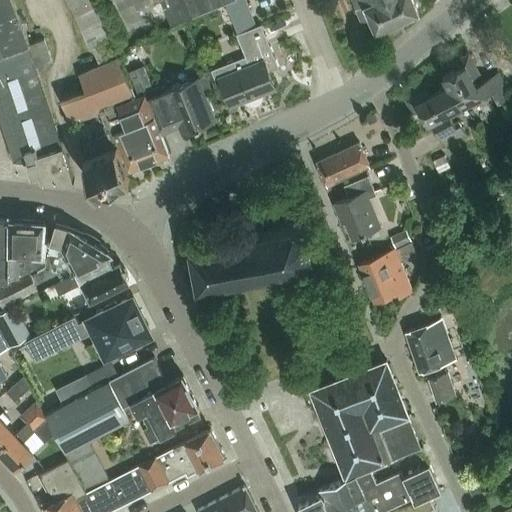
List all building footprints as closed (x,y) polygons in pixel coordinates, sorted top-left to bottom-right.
[(0,0),(0,119),(14,160),(29,161),(33,173),(41,170),(43,177),(74,181),(36,67),(36,65),(29,45),(30,45),(29,42),(13,0),(0,0)] [(66,0),(72,8),(90,49),(92,48),(99,65),(79,73),(85,89),(62,96),(69,118),(104,106),(133,94),(118,57),(120,56),(96,0),(66,0)] [(161,0),(171,25),(216,7),(233,0),(234,2),(239,0),(161,0)] [(377,29),(420,9),(415,0),(354,0),(363,20),(372,16),(377,29)] [(245,55),(220,65),(212,68),(218,84),(221,83),(230,104),(275,86),(266,63),(276,59),(261,23),(236,33),(245,55)] [(30,45),(29,45),(36,65),(36,67),(53,61),(45,37),(29,42),(30,45)] [(461,107),(466,105),(492,90),(499,103),(511,96),(499,71),(477,83),(473,77),(480,73),(469,52),(454,59),(458,66),(444,74),(449,84),(461,107)] [(152,85),(144,64),(128,71),(136,92),(152,85)] [(205,73),(198,76),(204,91),(211,89),(205,73)] [(144,93),(154,118),(172,111),(181,132),(214,119),(204,91),(198,76),(165,89),(163,83),(144,90),(144,93)] [(450,113),(461,107),(449,84),(430,94),(426,88),(406,99),(413,112),(420,108),(428,124),(432,122),(445,146),(467,134),(459,119),(455,122),(450,113)] [(129,170),(169,154),(154,118),(144,93),(117,103),(126,126),(114,131),(129,170)] [(373,111),(365,114),(369,124),(377,120),(373,111)] [(328,184),(370,165),(359,141),(317,160),(328,184)] [(97,190),(129,177),(115,144),(83,158),(97,190)] [(444,155),(433,160),(437,169),(448,164),(444,155)] [(342,222),(345,221),(352,238),(380,226),(369,198),(377,195),(369,175),(344,185),(349,197),(334,202),(342,222)] [(0,283),(9,280),(9,274),(11,217),(0,217),(0,283)] [(46,255),(48,239),(44,239),(45,221),(35,220),(34,219),(23,219),(22,219),(11,217),(9,274),(17,274),(18,253),(46,255)] [(39,287),(53,280),(110,253),(112,252),(109,249),(108,250),(96,240),(88,234),(74,228),(70,226),(57,223),(52,240),(48,239),(46,255),(45,262),(9,280),(0,283),(0,306),(3,305),(39,287)] [(304,267),(310,252),(308,236),(297,226),(226,239),(225,234),(214,236),(215,241),(191,246),(198,286),(304,267)] [(400,245),(412,240),(407,229),(391,236),(396,247),(400,245)] [(394,248),(360,262),(376,300),(398,290),(399,295),(412,289),(400,261),(418,253),(412,240),(400,245),(401,246),(395,248),(394,248)] [(110,253),(53,280),(54,281),(60,293),(80,283),(77,276),(80,275),(91,298),(129,279),(128,277),(128,275),(127,272),(127,271),(126,269),(125,268),(125,267),(123,265),(122,264),(121,262),(115,264),(110,253)] [(102,355),(150,331),(133,295),(89,316),(90,317),(79,322),(76,324),(82,336),(96,329),(100,338),(96,340),(102,355)] [(0,329),(9,346),(30,335),(14,305),(0,312),(0,329)] [(79,322),(75,315),(26,339),(35,359),(82,336),(76,324),(79,322)] [(420,370),(455,359),(441,318),(407,330),(420,370)] [(0,351),(9,346),(0,329),(0,351)] [(151,441),(201,415),(197,406),(199,405),(183,373),(167,381),(154,356),(46,411),(87,489),(109,478),(89,439),(130,418),(126,410),(133,405),(138,415),(145,411),(147,416),(144,417),(148,426),(144,428),(151,441)] [(392,458),(421,447),(386,358),(312,388),(346,474),(391,456),(392,458)] [(112,360),(87,373),(93,385),(118,373),(112,360)] [(448,373),(428,379),(436,403),(459,396),(457,388),(454,389),(448,373)] [(7,391),(15,400),(31,386),(24,375),(7,391)] [(34,429),(47,418),(36,401),(21,415),(34,429)] [(0,448),(16,433),(6,423),(11,418),(4,411),(0,414),(0,448)] [(47,418),(34,429),(45,441),(55,431),(47,418)] [(45,441),(34,429),(27,422),(16,433),(0,448),(0,451),(16,468),(33,452),(45,441)] [(106,511),(198,466),(200,469),(225,456),(211,428),(87,490),(88,491),(77,496),(81,504),(76,507),(78,511),(106,511)] [(442,490),(430,463),(422,446),(421,447),(392,458),(394,461),(372,471),(370,466),(319,490),(321,493),(297,504),(301,511),(378,511),(389,507),(389,509),(414,498),(416,501),(442,490)] [(88,491),(87,490),(87,491),(69,457),(39,473),(53,501),(44,506),(46,511),(78,511),(76,507),(81,504),(77,496),(88,491)] [(479,480),(468,484),(473,495),(483,490),(479,480)] [(258,511),(245,484),(198,509),(199,511),(258,511)]
